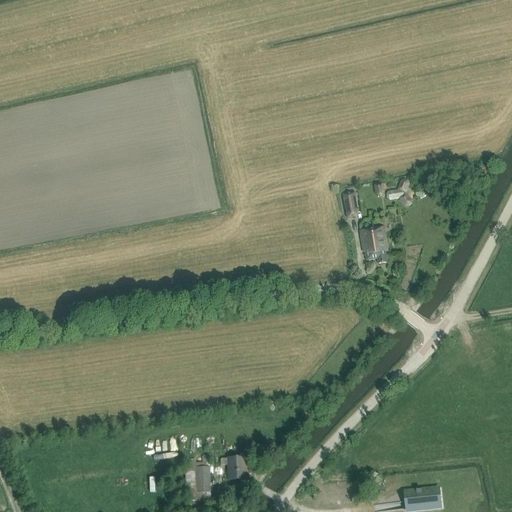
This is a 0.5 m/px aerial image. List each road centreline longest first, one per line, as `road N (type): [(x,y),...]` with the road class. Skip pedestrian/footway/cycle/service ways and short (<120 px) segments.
road 1 (unclassified): [(0,320),(337,280),(404,310)]
road 2 (tertiary): [(277,511),(437,333)]
road 3 (tertiary): [(437,333),(511,202)]
